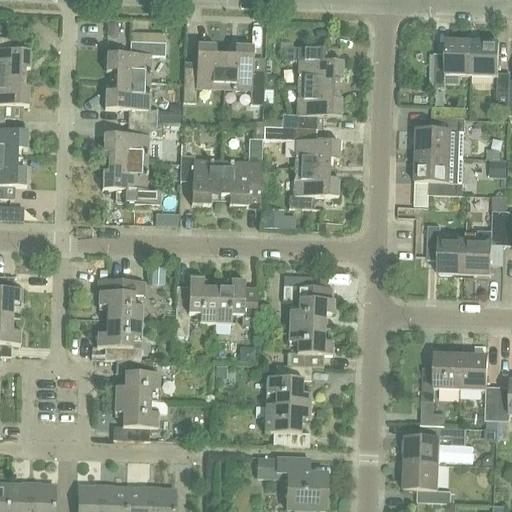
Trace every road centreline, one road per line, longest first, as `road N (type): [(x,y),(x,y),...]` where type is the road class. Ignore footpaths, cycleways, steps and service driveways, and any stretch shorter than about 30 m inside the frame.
road 1 (residential): [(372,252),(63,240)]
road 2 (residential): [(372,252),(382,6)]
road 3 (residential): [(63,240),(69,0)]
road 4 (residential): [(58,452),(63,240)]
road 5 (residential): [(363,511),(369,320)]
road 6 (residential): [(511,324),(369,320)]
road 7 (residential): [(382,6),(511,11)]
road 8 (residential): [(180,453),(58,452)]
road 9 (residential): [(262,2),(382,6)]
